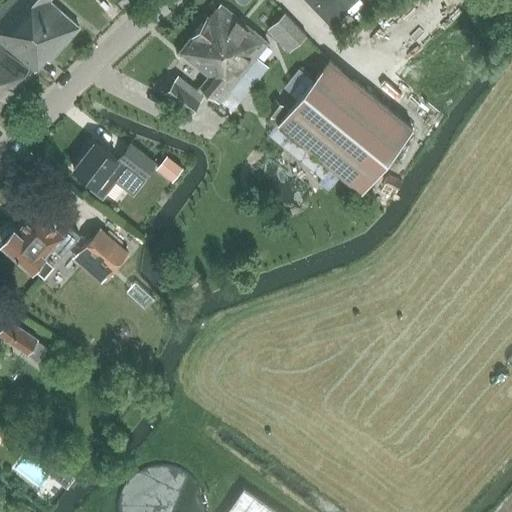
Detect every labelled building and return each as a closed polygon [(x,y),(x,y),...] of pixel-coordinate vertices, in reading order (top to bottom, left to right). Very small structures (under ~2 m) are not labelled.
[(48,60),(78,26),(48,0),(6,0),(0,8),(0,40),(34,70),(45,57),(48,60)] [(306,0),(328,22),(344,8),(345,9),(354,0),(306,0)] [(207,15),(198,27),(260,77),(268,67),(257,58),(269,42),(220,3),(209,16),(207,15)] [(403,21),(389,34),(403,49),(417,37),(403,21)] [(260,77),(198,27),(179,51),(208,75),(199,86),(219,103),(238,78),(250,88),(260,77)] [(19,81),(28,68),(0,45),(0,116),(24,85),(19,81)] [(328,59),(314,77),(277,123),(361,191),(412,127),(328,59)] [(175,79),(165,92),(191,112),(200,99),(175,79)] [(156,163),(131,143),(119,161),(116,159),(117,158),(94,141),(73,168),(95,186),(106,172),(115,179),(125,166),(125,165),(144,178),(156,163)] [(2,240),(1,241),(31,268),(32,266),(43,276),(53,264),(42,255),(50,246),(61,256),(79,234),(68,224),(61,232),(54,226),(55,222),(50,218),(45,218),(34,209),(17,229),(14,226),(12,228),(6,229),(2,234),(2,240)] [(99,227),(78,251),(72,258),(100,283),(127,252),(99,227)] [(38,361),(48,347),(6,319),(0,327),(0,335),(27,354),(38,361)] [(22,457),(11,457),(11,475),(22,475),(22,457)] [(73,478),(49,459),(40,470),(65,489),(68,485),(71,488),(75,483),(72,480),(73,478)] [(204,511),(205,507),(204,499),(202,491),(198,483),(193,476),(186,471),(178,466),(170,463),(162,462),(152,463),(143,465),(135,469),(129,474),(122,482),(118,489),(115,499),(114,507),(114,511),(204,511)] [(277,511),(244,489),(227,511),(277,511)]
